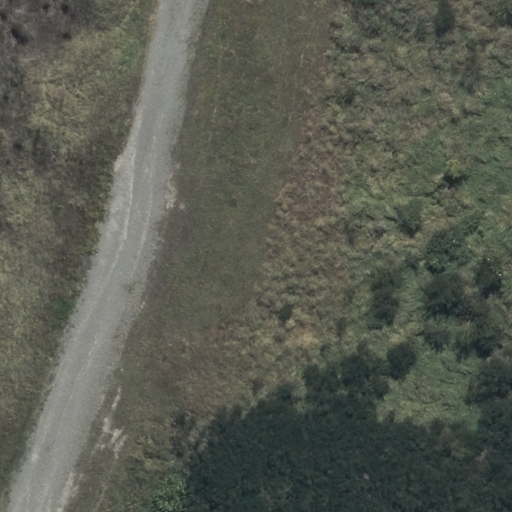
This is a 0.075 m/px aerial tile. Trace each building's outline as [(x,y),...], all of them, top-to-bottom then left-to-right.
[(172,161),(182,0),(20,0),(18,41),(26,41),(18,172),(84,176),(85,155),(172,161)] [(55,195),(0,194),(0,309),(55,310),(55,195)] [(205,329),(144,326),(140,406),(201,409),(205,329)] [(132,390),(133,336),(77,335),(76,389),(132,390)] [(199,419),(164,418),(163,473),(198,474),(199,419)] [(195,511),(196,504),(159,501),(158,511),(195,511)]
